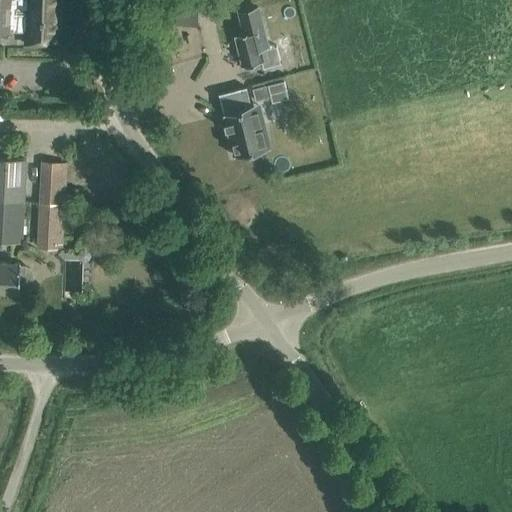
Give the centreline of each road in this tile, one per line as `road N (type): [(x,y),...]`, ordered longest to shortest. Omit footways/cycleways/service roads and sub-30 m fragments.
road 1 (unclassified): [(268,326),(134,112),(121,81),(118,0)]
road 2 (unclassified): [(268,326),(168,359),(0,363)]
road 3 (unclassified): [(268,326),(334,294),(419,268),(511,253)]
road 4 (unclassified): [(401,511),(268,326)]
